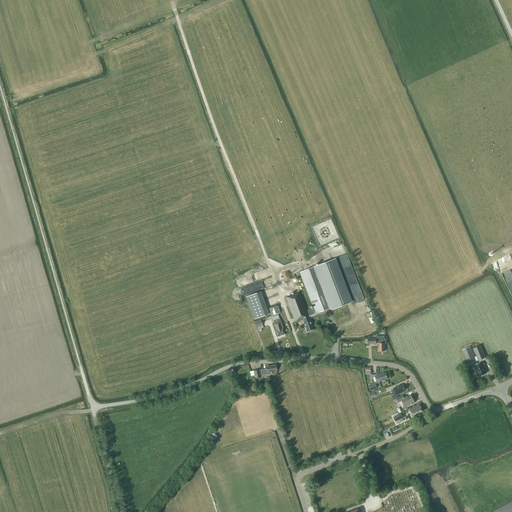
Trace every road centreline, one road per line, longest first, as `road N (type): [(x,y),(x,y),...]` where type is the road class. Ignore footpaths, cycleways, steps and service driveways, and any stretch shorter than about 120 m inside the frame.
road 1 (unclassified): [(431,411),(407,371),(334,358),(233,365),(152,397),(95,406)]
road 2 (unclassified): [(306,511),(297,484),(302,473),(393,439),(431,411)]
